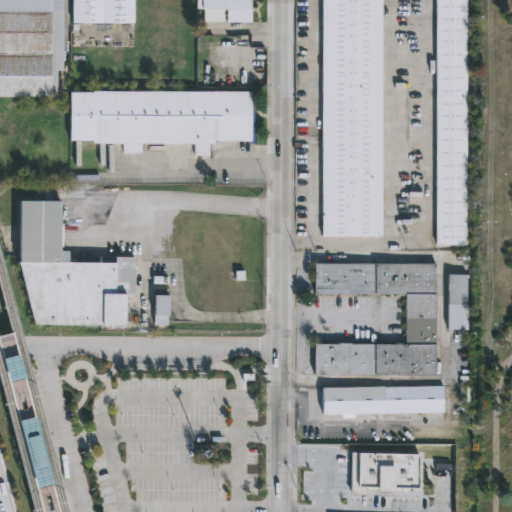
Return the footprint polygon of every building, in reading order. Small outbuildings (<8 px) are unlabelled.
[(59,0),(59,4),(57,4),(57,12),(60,12),(60,98),(0,97),(0,0),(59,0)] [(131,0),(131,24),(134,24),(134,42),(126,42),(126,25),(69,24),(69,0),(131,0)] [(249,0),(249,23),(224,23),(224,11),(222,11),(222,23),(202,23),(202,11),(195,9),(195,0),(249,0)] [(379,0),(379,235),(319,235),(319,0),(379,0)] [(435,0),(435,247),(467,247),(466,0),(435,0)] [(211,143),(211,145),(207,145),(207,156),(191,156),(191,146),(140,146),(140,155),(121,155),(121,145),(89,145),(89,142),(67,142),(67,94),(249,93),(250,143),(211,143)] [(65,261),(112,262),(112,256),(132,256),(131,293),(120,293),(120,324),(115,324),(115,326),(30,323),(14,268),(14,261),(13,261),(14,199),(54,200),(54,249),(64,249),(64,261),(65,261)] [(433,263),(433,375),(311,375),(311,344),(335,344),(335,342),(403,344),(403,294),(351,294),(351,296),(335,296),(335,294),(311,294),(311,263),(433,263)] [(465,275),(465,330),(445,329),(445,273),(465,274),(465,275)] [(170,295),(168,325),(154,324),(155,295),(170,295)] [(23,355),(18,356),(15,341),(3,343),(13,393),(18,392),(17,384),(29,382),(23,355)] [(441,411),(319,412),(318,387),(441,386),(441,411)] [(352,453),(419,455),(418,492),(364,490),(363,495),(351,494),(352,453)]
